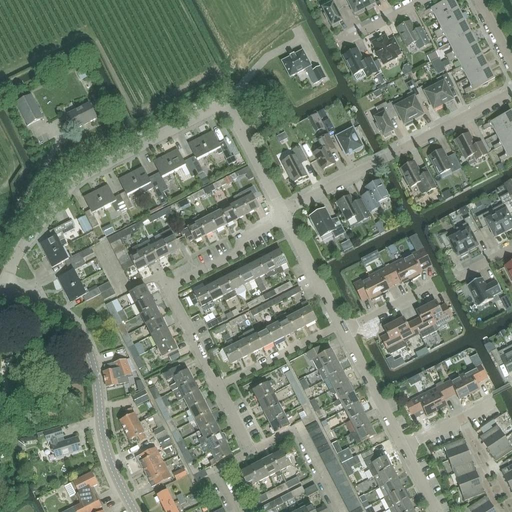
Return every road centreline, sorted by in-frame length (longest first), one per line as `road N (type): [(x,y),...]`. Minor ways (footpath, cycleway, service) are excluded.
road 1 (residential): [(3,291),(20,249),(71,183),(207,113),(231,118),(280,209)]
road 2 (tertiary): [(3,291),(60,314),(87,345),(103,438),(135,511)]
road 3 (residential): [(280,209),(511,90)]
road 4 (residential): [(216,387),(170,286),(283,219)]
road 5 (residential): [(216,387),(341,331)]
road 6 (residential): [(336,511),(293,431),(252,450)]
road 7 (residential): [(402,447),(341,331)]
road 8 (residential): [(341,331),(283,219)]
